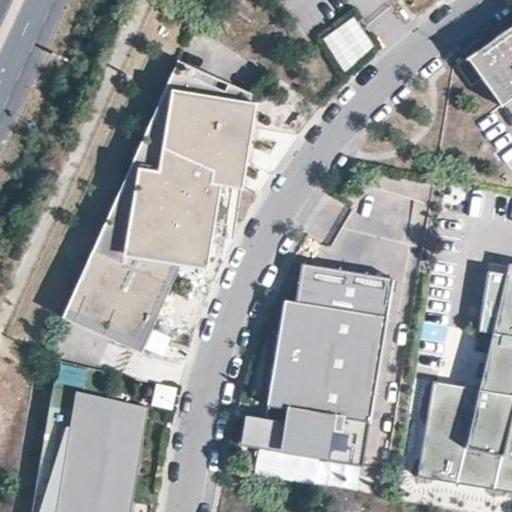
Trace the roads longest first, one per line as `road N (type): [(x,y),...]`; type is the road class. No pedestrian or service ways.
road 1 (residential): [(481,0),(436,32),(314,157),(233,304),(205,387),(181,511)]
road 2 (primary): [(0,115),(56,0)]
